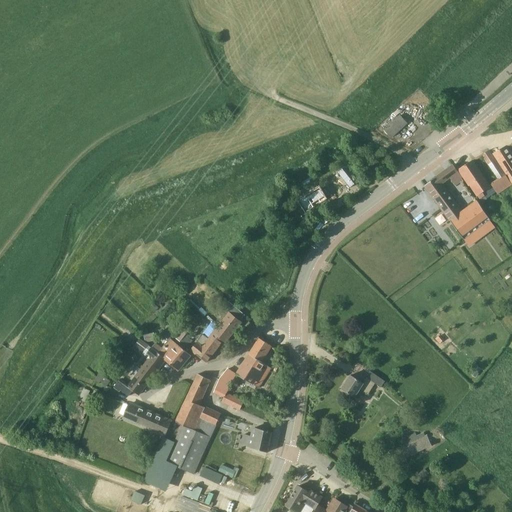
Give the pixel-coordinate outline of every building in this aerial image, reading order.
[(385,131),(392,138),(407,124),(399,115),(398,117),(394,112),(376,128),(382,134),(385,131)] [(511,156),(506,147),(492,155),(496,160),(511,185),(511,156)] [(355,157),(362,152),(359,148),(352,153),(355,157)] [(511,187),(511,185),(496,160),(492,155),(489,150),(482,155),(499,180),(492,185),(499,196),(511,187)] [(359,177),(348,160),(343,163),(354,180),(359,177)] [(459,169),(469,185),(471,184),(478,195),(490,187),(472,161),(459,169)] [(451,178),(456,185),(463,179),(453,165),(426,185),(465,239),(493,219),(474,193),(461,202),(464,206),(461,208),(443,184),(451,178)] [(300,198),(297,199),(306,213),(327,199),(317,182),(305,189),(304,187),(296,192),(300,198)] [(224,309),(240,322),(245,315),(229,302),(224,309)] [(190,350),(206,363),(223,341),(226,343),(241,323),(240,322),(224,309),(223,308),(218,314),(224,319),(207,341),(201,336),(190,350)] [(154,333),(144,335),(145,343),(155,341),(154,333)] [(445,340),(440,335),(436,339),(440,344),(445,340)] [(144,352),(151,357),(128,388),(119,381),(114,387),(120,391),(121,389),(129,396),(133,391),(138,395),(165,360),(166,359),(152,347),(140,339),(133,348),(142,355),(144,352)] [(261,362),(271,346),(260,339),(236,375),(259,388),(268,373),(269,373),(272,368),(261,362)] [(166,359),(165,360),(177,370),(190,355),(172,340),(164,350),(156,343),(152,347),(166,359)] [(98,383),(99,382),(104,376),(99,372),(93,380),(98,383)] [(381,388),(385,381),(370,372),(363,383),(351,375),(342,389),(355,397),(360,390),(368,395),(375,384),(381,388)] [(186,427),(188,428),(195,431),(206,408),(199,404),(210,380),(198,374),(176,422),(186,427)] [(240,410),(243,402),(229,395),(230,392),(227,390),(230,383),(220,379),(214,391),(224,396),(221,401),(240,410)] [(81,398),(85,400),(89,390),(85,389),(81,398)] [(123,421),(163,438),(171,422),(130,404),(123,421)] [(206,408),(195,431),(210,438),(221,415),(206,408)] [(176,440),(179,441),(169,463),(171,464),(193,475),(210,438),(195,431),(188,428),(186,427),(176,422),(172,431),(179,434),(176,440)] [(272,433),(271,432),(255,429),(253,438),(244,436),(242,447),(268,453),(272,433)] [(417,437),(417,436),(416,434),(402,440),(405,446),(409,455),(431,445),(427,436),(425,437),(425,435),(418,438),(417,437)] [(219,471),(234,477),(237,470),(222,463),(219,471)] [(200,476),(219,484),(223,475),(204,467),(200,476)] [(425,478),(429,474),(429,473),(425,469),(421,472),(420,473),(421,474),(425,478)] [(199,500),(204,488),(198,486),(196,491),(187,488),(185,494),(199,500)] [(286,506),(295,511),(296,511),(300,511),(306,503),(316,509),(323,498),(308,489),(306,491),(298,486),(286,506)] [(135,491),(132,501),(144,503),(147,494),(135,491)] [(349,511),(353,507),(349,504),(348,507),(338,501),(330,511),(328,511),(318,506),(314,511),(349,511)]
